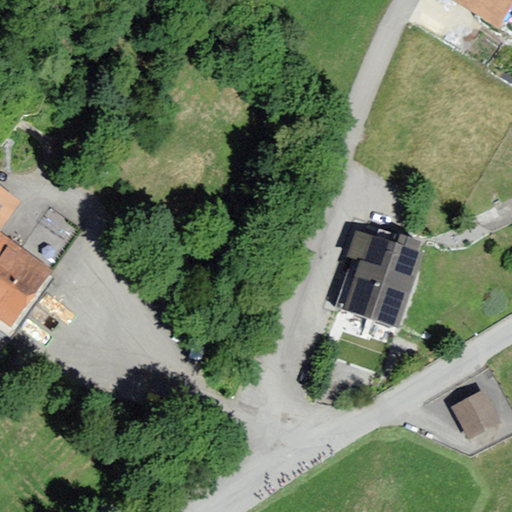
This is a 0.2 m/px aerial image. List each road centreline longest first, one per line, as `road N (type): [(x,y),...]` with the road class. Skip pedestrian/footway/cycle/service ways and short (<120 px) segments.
road 1 (residential): [(297,461),(268,400),(402,0)]
road 2 (unclassified): [(511,332),(297,461)]
